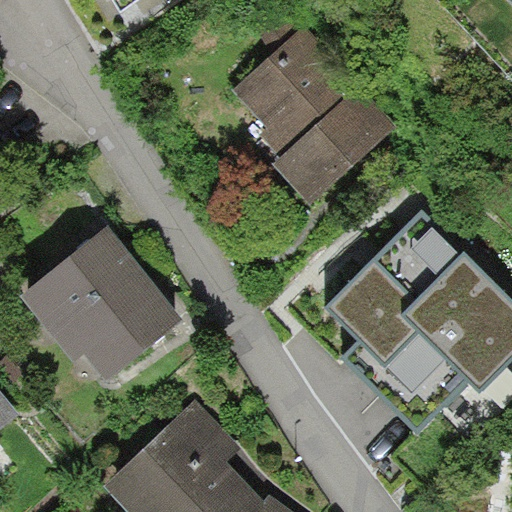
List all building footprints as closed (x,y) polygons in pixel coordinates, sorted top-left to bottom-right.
[(115,0),(122,12),(137,0),(115,0)] [(511,0),(502,0),(511,10),(511,0)] [(256,23),(277,57),(236,90),(265,127),(255,135),(310,202),(395,133),(310,29),(300,37),(283,14),(256,23)] [(469,384),(483,398),(511,368),(511,302),(482,274),(422,216),(324,315),(359,349),(345,363),(418,435),(469,384)] [(87,358),(108,386),(184,328),(147,280),(110,234),(21,304),(73,369),(87,358)] [(0,433),(19,418),(0,394),(0,433)] [(298,511),(275,495),(268,504),(230,465),(245,450),(197,401),(106,489),(127,511),(298,511)] [(511,511),(511,488),(500,511),(511,511)]
